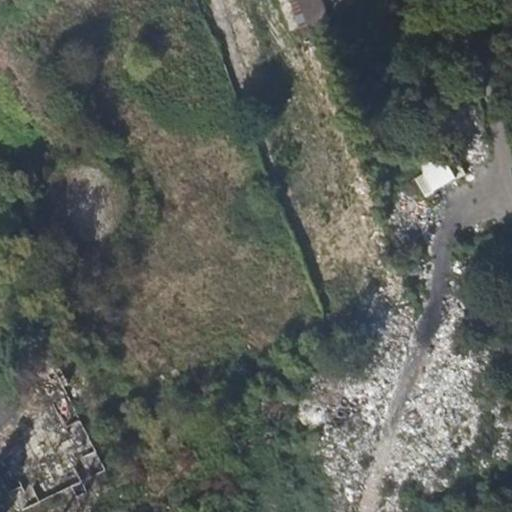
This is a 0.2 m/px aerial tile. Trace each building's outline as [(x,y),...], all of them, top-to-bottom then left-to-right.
[(236,0),(260,67),(265,65),(275,93),(304,83),(292,50),(318,42),(303,0),(236,0)] [(237,33),(249,60),(259,55),(247,28),(237,33)] [(275,148),(292,139),(283,120),(265,128),(275,148)] [(437,146),(414,158),(423,174),(414,179),(424,198),(456,181),(437,146)] [(273,175),(284,211),(312,202),(301,167),(273,175)] [(72,466),(22,482),(6,434),(0,435),(0,482),(10,511),(75,511),(68,488),(102,477),(69,382),(46,390),(72,466)]
